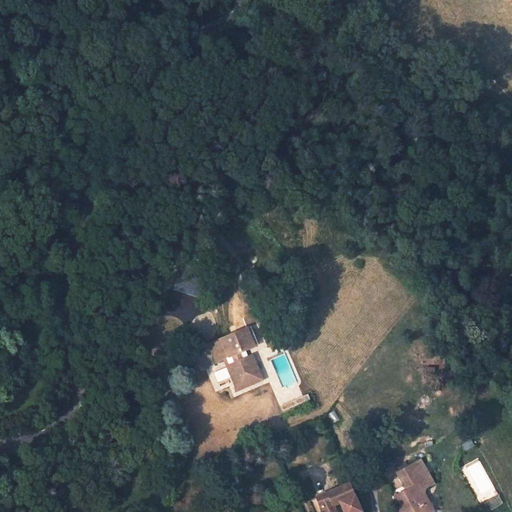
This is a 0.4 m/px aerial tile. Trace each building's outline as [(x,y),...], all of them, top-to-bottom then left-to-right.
[(257,344),(250,326),(209,344),(217,362),(223,359),(235,386),(256,377),(261,375),(253,355),(247,358),(244,350),(257,344)] [(226,369),(216,371),(218,381),(228,379),(226,369)] [(395,496),(403,511),(423,511),(420,506),(426,502),(418,488),(426,490),(427,490),(427,489),(428,489),(428,488),(429,488),(429,487),(430,486),(430,485),(430,484),(430,483),(430,482),(430,481),(430,480),(430,479),(429,478),(420,462),(399,474),(407,490),(395,496)] [(360,511),(348,483),(317,497),(322,511),(360,511)] [(490,508),(501,504),(499,497),(488,501),(490,508)]
